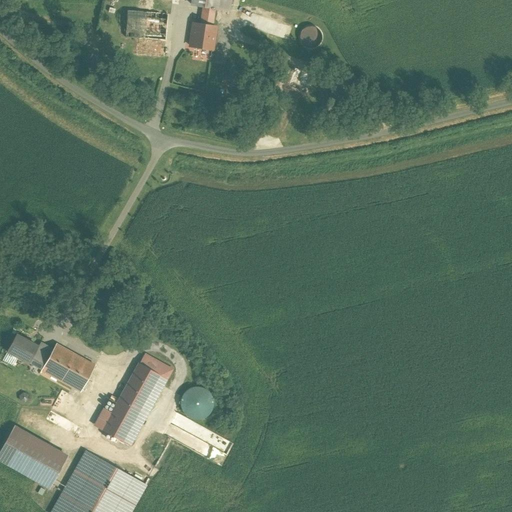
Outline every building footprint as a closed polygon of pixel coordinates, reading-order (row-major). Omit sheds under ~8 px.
[(193,0),(193,5),(205,7),(215,9),(230,11),(231,0),(193,0)] [(205,7),(202,25),(212,26),(215,9),(205,7)] [(169,14),(128,11),(126,38),(139,39),(138,55),(165,57),(169,14)] [(216,27),(212,26),(202,25),(195,24),(191,46),(212,50),(216,27)] [(140,325),(124,312),(110,329),(126,342),(140,325)] [(113,320),(101,313),(96,320),(108,327),(113,320)] [(30,363),(42,370),(47,361),(34,354),(38,348),(17,337),(9,352),(30,364),(30,363)] [(56,345),(47,361),(42,370),(42,371),(82,393),(95,366),(56,345)] [(173,370),(145,355),(113,414),(106,408),(95,427),(130,446),(173,370)] [(67,454),(14,426),(0,451),(0,462),(51,490),(67,454)] [(190,458),(175,442),(156,458),(172,474),(190,458)] [(131,511),(147,485),(86,449),(48,511),(131,511)]
